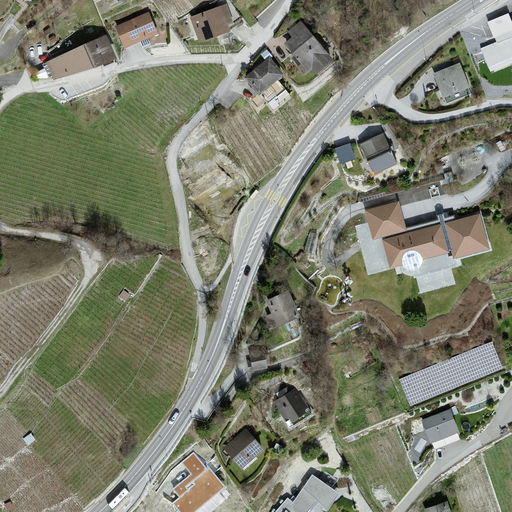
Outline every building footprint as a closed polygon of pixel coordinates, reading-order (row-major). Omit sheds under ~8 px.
[(226,9),(192,22),(201,45),(229,34),(227,29),(233,27),(226,9)] [(148,13),(113,28),(123,52),(158,37),(148,13)] [(511,29),(511,22),(508,13),(487,22),(496,42),(481,48),(489,67),(511,56),(511,31),(511,30),(511,29)] [(330,58),(298,23),(275,44),(307,79),(330,58)] [(116,63),(105,36),(40,63),(52,84),(116,63)] [(283,80),(268,61),(241,82),(257,101),(283,80)] [(462,67),(434,77),(443,103),(471,93),(462,67)] [(384,138),(361,149),(374,178),(397,167),(384,138)] [(350,147),(335,151),(340,167),(355,163),(350,147)] [(395,203),(367,211),(374,239),(382,237),(390,267),(450,251),(454,258),(490,248),(480,214),(404,235),(395,203)] [(368,220),(355,222),(358,237),(371,235),(368,220)] [(129,295),(124,291),(120,296),(125,300),(129,295)] [(286,295),(265,305),(277,331),(298,321),(286,295)] [(266,352),(250,353),(251,367),(267,365),(266,352)] [(307,416),(294,394),(273,406),(286,429),(307,416)] [(458,438),(448,412),(419,423),(429,450),(458,438)] [(245,433),(224,450),(240,470),(261,454),(245,433)] [(34,439),(30,434),(25,439),(29,444),(34,439)] [(206,469),(193,453),(181,463),(190,473),(172,489),(179,497),(172,503),(179,511),(194,511),(225,487),(208,467),(206,469)] [(339,493),(312,475),(293,502),(288,497),(275,511),(309,511),(319,502),(328,510),(339,493)]
